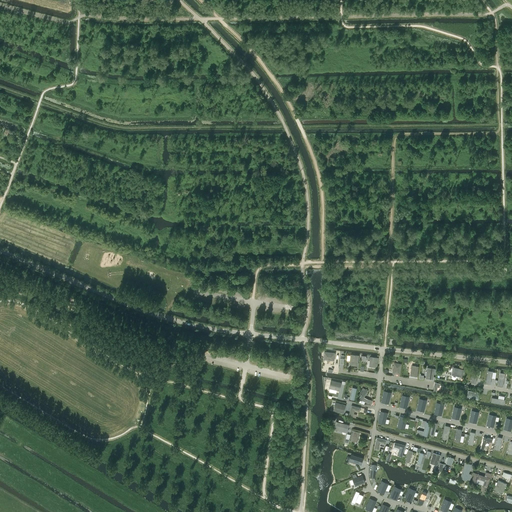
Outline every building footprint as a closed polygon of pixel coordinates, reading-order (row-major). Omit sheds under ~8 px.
[(323,359),(334,361),(335,353),(324,352),(323,359)] [(353,364),(357,365),(358,355),(351,354),(350,360),(349,364),(353,364)] [(373,365),(376,365),(377,357),(371,357),(370,361),(369,365),(373,365)] [(393,373),(400,374),(401,364),(394,363),(393,373)] [(410,375),(417,377),(419,367),(412,365),(410,375)] [(457,376),(462,377),(463,369),(453,367),(452,372),(458,374),(457,376)] [(427,368),(426,378),(433,379),(434,369),(427,368)] [(329,388),(339,390),(341,383),(334,381),(331,380),(330,383),(329,388)] [(371,403),(372,400),(366,398),(364,397),(368,391),(365,389),(363,388),(360,392),(362,394),(359,398),(362,400),(371,403)] [(467,397),(478,399),(479,392),(468,390),(467,397)] [(384,392),(381,402),(388,403),(390,394),(384,392)] [(402,397),(400,406),(406,408),(409,398),(402,397)] [(419,400),(417,410),(424,411),(426,401),(419,400)] [(334,410),(343,413),(345,405),(336,403),(334,410)] [(436,404),(434,414),(441,415),(443,405),(436,404)] [(354,410),(359,412),(360,408),(351,405),(349,416),(353,417),(354,410)] [(454,408),(452,418),(458,420),(461,410),(454,408)] [(380,411),(378,421),(385,423),(387,413),(380,411)] [(471,412),(469,421),(476,423),(478,413),(471,412)] [(489,415),(487,425),(493,427),(496,417),(489,415)] [(400,416),(398,426),(405,427),(407,418),(400,416)] [(334,427),(347,431),(349,425),(336,421),(334,427)] [(417,430),(416,435),(423,436),(427,437),(430,423),(426,422),(424,428),(424,431),(417,430)] [(358,439),(359,432),(353,430),(350,440),(354,441),(355,441),(356,442),(357,441),(358,439)] [(492,439),(487,437),(487,438),(484,437),(480,449),(483,450),(486,440),(492,442),(492,439)] [(380,443),(385,444),(386,440),(377,438),(374,449),(378,450),(380,443)] [(498,438),(495,450),(499,451),(500,446),(502,447),(503,443),(501,442),(502,439),(498,438)] [(398,455),(402,456),(405,445),(395,442),(394,446),(400,448),(398,455)] [(437,465),(440,455),(433,453),(430,462),(437,465)] [(352,457),(351,461),(356,463),(361,465),(363,459),(351,455),(351,457),(352,457)] [(446,456),(444,462),(446,463),(452,465),(453,458),(448,457),(446,456)] [(468,474),(471,464),(465,462),(464,466),(462,472),(463,472),(461,478),(466,480),(467,479),(469,480),(471,475),(468,474)] [(490,475),(491,474),(486,472),(484,476),(479,474),(479,475),(478,475),(478,474),(475,473),(473,476),(472,481),(476,482),(477,480),(477,478),(484,480),(484,481),(484,483),(483,486),(485,487),(487,487),(490,478),(491,478),(492,475),(490,475)] [(362,476),(352,480),(355,487),(365,483),(362,476)] [(498,480),(494,489),(503,493),(506,484),(498,480)] [(381,481),(377,491),(384,494),(385,490),(388,485),(388,484),(381,481)] [(394,487),(390,497),(396,500),(399,495),(400,491),(401,490),(394,487)] [(409,489),(404,498),(411,501),(413,496),(415,493),(415,492),(409,489)] [(356,491),(351,502),(355,503),(355,502),(360,504),(363,496),(359,494),(359,493),(356,491)] [(423,492),(418,503),(422,505),(426,495),(426,493),(423,492)] [(434,495),(429,506),(433,507),(438,496),(434,495)] [(365,508),(365,509),(370,511),(371,511),(374,506),(376,502),(369,499),(365,508)] [(444,499),(440,509),(447,511),(451,502),(444,499)]
